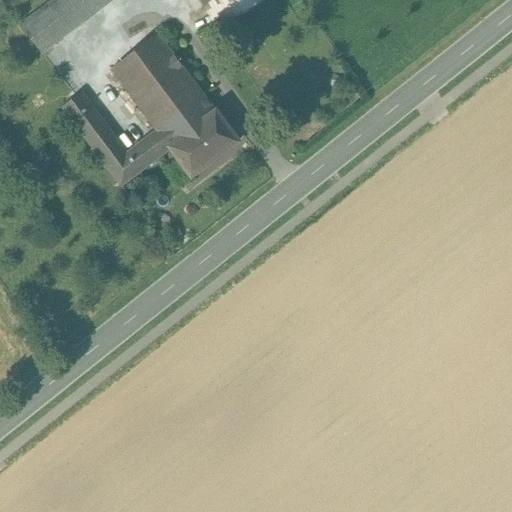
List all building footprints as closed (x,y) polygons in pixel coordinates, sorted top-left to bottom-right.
[(108,0),(53,0),(41,10),(63,38),(111,2),(108,0)] [(200,0),(205,8),(220,0),(200,0)] [(220,0),(205,8),(215,28),(268,0),(220,0)] [(63,38),(41,10),(20,25),(42,54),(63,38)] [(215,112),(158,35),(112,70),(115,75),(112,78),(117,84),(120,82),(158,132),(170,147),(215,112)] [(158,132),(127,155),(80,94),(76,97),(63,107),(121,186),(170,149),(170,147),(158,132)] [(215,112),(170,147),(170,149),(192,177),(224,152),(229,153),(233,149),(234,145),(238,142),(215,112)]
